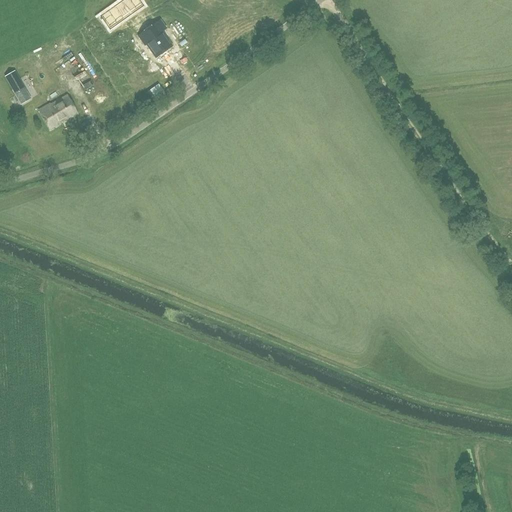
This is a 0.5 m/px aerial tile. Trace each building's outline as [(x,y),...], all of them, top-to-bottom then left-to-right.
[(124,0),(114,8),(123,20),(142,6),(138,0),(124,0)] [(156,57),(172,46),(156,22),(138,35),(145,45),(147,43),(156,57)] [(93,38),(104,58),(116,52),(104,31),(93,38)] [(50,85),(104,66),(96,40),(41,59),(50,85)] [(144,83),(165,69),(157,57),(136,71),(144,83)] [(14,71),(5,77),(16,96),(21,104),(30,99),(25,90),(14,71)] [(59,98),(68,93),(63,84),(54,89),(59,98)] [(77,113),(67,95),(50,105),(49,104),(38,110),(49,130),(77,113)]
